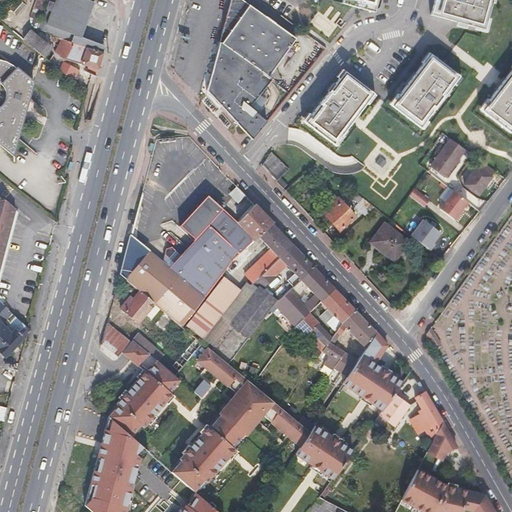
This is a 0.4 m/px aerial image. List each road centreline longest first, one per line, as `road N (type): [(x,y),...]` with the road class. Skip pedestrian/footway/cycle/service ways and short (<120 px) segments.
road 1 (primary): [(142,9),(5,511)]
road 2 (primary): [(33,511),(146,83)]
road 3 (residential): [(409,0),(398,20),(359,35),(330,64),(244,168)]
road 4 (secondary): [(402,337),(244,168)]
road 5 (secondary): [(511,511),(402,337)]
road 6 (residential): [(402,337),(511,189)]
road 7 (unknown): [(233,157),(167,225),(157,218),(157,201),(184,157)]
road 8 (secondary): [(244,168),(146,83)]
